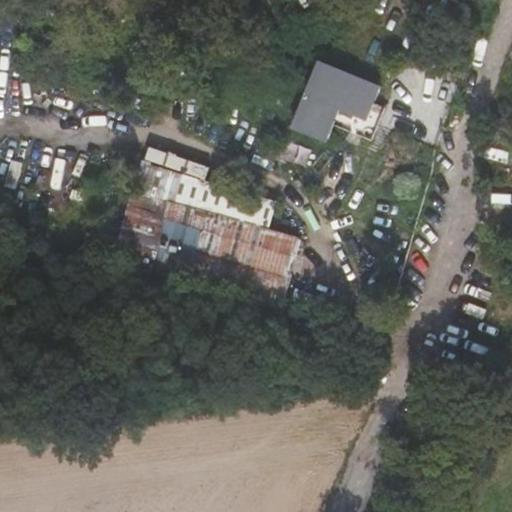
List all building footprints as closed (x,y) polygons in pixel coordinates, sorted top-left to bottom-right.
[(313,0),(293,0),(287,13),(314,26),(325,6),(313,0)] [(317,69),(295,125),(331,139),(337,124),(342,113),(366,122),(374,102),(379,92),(317,69)] [(366,122),(342,113),(337,124),(377,139),(389,108),(374,102),(366,122)] [(124,242),(117,266),(285,310),(304,237),(272,229),(279,201),(144,164),(124,242)] [(93,234),(87,257),(117,266),(124,242),(93,234)]
